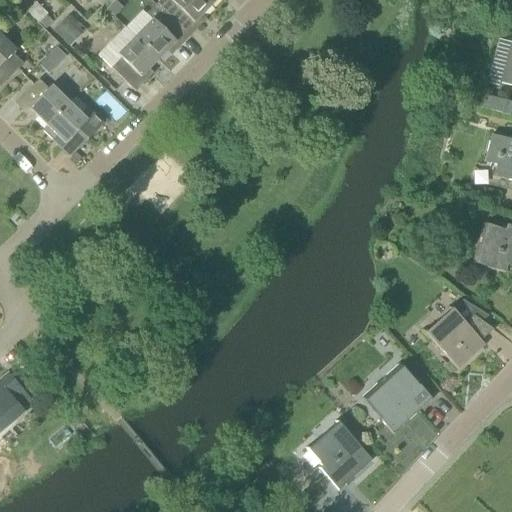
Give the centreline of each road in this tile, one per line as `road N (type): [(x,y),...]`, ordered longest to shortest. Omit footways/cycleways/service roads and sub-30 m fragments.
road 1 (residential): [(64,195),(258,0)]
road 2 (unclassified): [(386,511),(511,375)]
